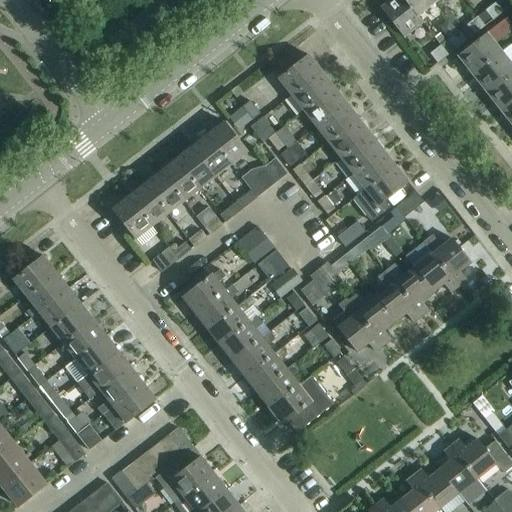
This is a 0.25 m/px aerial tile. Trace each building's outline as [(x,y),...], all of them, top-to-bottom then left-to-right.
[(416,16),(403,0),(390,0),(380,8),(403,36),(422,21),(417,15),(416,16)] [(403,0),(416,16),(417,15),(434,1),(433,0),(403,0)] [(485,10),(492,19),(502,11),(495,3),(485,10)] [(465,40),(474,33),(483,26),(477,17),(467,25),(458,31),(465,40)] [(447,55),(465,40),(458,31),(445,41),(439,33),(434,37),(439,46),(447,55)] [(470,75),(500,51),(486,33),(457,55),(466,66),(465,68),(470,75)] [(437,63),(447,55),(439,46),(430,53),(437,63)] [(477,80),(486,92),(511,71),(511,66),(500,51),(470,75),(475,82),(477,80)] [(291,94),(321,71),(308,55),(278,78),(291,94)] [(303,110),(333,87),(321,71),(291,94),(303,110)] [(499,112),(511,101),(511,71),(486,92),(495,103),(494,105),(499,112)] [(315,126),(345,102),(333,87),(303,110),(315,126)] [(406,90),(398,96),(409,111),(417,105),(406,90)] [(252,119),(259,113),(249,101),(243,106),(252,119)] [(506,117),(511,124),(511,101),(499,112),(504,119),(506,117)] [(328,141),(358,118),(345,102),(315,126),(328,141)] [(267,139),(274,133),(262,117),(255,123),(267,139)] [(291,144),(311,133),(302,117),(282,128),(291,144)] [(340,157),(370,134),(358,118),(328,141),(340,157)] [(232,163),(247,151),(235,137),(223,121),(208,133),(232,163)] [(216,175),(232,163),(208,133),(192,146),(216,175)] [(277,150),(284,144),(274,133),(267,139),(277,150)] [(352,173),(382,149),(370,134),(340,157),(352,173)] [(200,188),(216,175),(192,146),(176,158),(200,188)] [(289,166),(296,161),(286,148),(279,154),(289,166)] [(365,188),(394,165),(382,149),(352,173),(365,188)] [(185,200),(200,188),(176,158),(161,170),(185,200)] [(266,189),(286,173),(274,158),(254,174),(251,169),(240,177),(251,190),(256,198),(267,189),(266,189)] [(437,185),(449,173),(435,159),(423,171),(437,185)] [(302,182),(309,177),(299,164),(292,170),(302,182)] [(407,182),(394,165),(365,188),(365,189),(355,197),(353,198),(370,221),(389,207),(384,200),(392,194),(407,182)] [(169,212),(185,200),(161,170),(145,182),(169,212)] [(314,198),(322,192),(312,180),(304,186),(314,198)] [(153,225),(169,212),(145,182),(129,195),(153,225)] [(415,191),(396,207),(404,217),(423,202),(415,191)] [(241,210),(253,200),(248,192),(235,202),(241,210)] [(135,239),(151,226),(153,225),(129,195),(112,208),(135,239)] [(326,214),(334,208),(324,195),(317,201),(326,214)] [(225,222),(238,212),(232,205),(219,215),(225,222)] [(406,219),(404,217),(396,207),(390,212),(393,216),(380,227),(386,234),(406,219)] [(209,234),(222,224),(216,217),(203,227),(209,234)] [(345,247),(365,230),(358,220),(337,237),(345,247)] [(396,247),(386,234),(380,227),(362,241),(368,249),(370,251),(382,242),(390,251),(396,247)] [(194,247),(206,237),(200,229),(188,239),(194,247)] [(262,234),(243,249),(255,265),(256,264),(275,249),(263,234),(262,234)] [(423,242),(432,253),(458,286),(466,280),(459,271),(471,262),(451,238),(441,246),(432,234),(423,242)] [(178,259),(190,249),(184,241),(172,251),(178,259)] [(350,262),(368,249),(362,241),(355,246),(344,255),(350,262)] [(161,272),(178,259),(172,251),(168,247),(152,260),(161,272)] [(275,249),(256,264),(269,281),(281,272),(288,266),(278,253),(275,249)] [(450,292),(458,286),(432,253),(413,268),(432,292),(443,283),(450,292)] [(56,272),(43,255),(13,279),(26,296),(56,272)] [(344,255),(331,265),(327,261),(321,267),(335,285),(341,281),(336,274),(336,273),(350,262),(344,255)] [(421,301),(432,292),(413,268),(403,275),(394,264),(385,270),(421,315),(428,310),(421,301)] [(195,314),(225,290),(218,282),(226,276),(219,267),(196,286),(182,297),(195,314)] [(280,297),(284,294),(300,281),(291,269),(275,281),(270,285),(280,297)] [(377,277),(386,289),(375,297),(394,322),(406,313),(412,322),(421,315),(385,270),(377,277)] [(31,316),(68,287),(56,272),(26,296),(34,305),(26,311),(31,316)] [(311,304),(324,294),(313,280),(300,290),(311,304)] [(238,306),(230,297),(238,291),(232,284),(225,290),(195,314),(207,330),(238,306)] [(51,327),(80,303),(68,287),(31,316),(31,317),(39,311),(51,327)] [(296,310),(303,305),(294,292),(286,298),(296,310)] [(355,294),(347,300),(382,345),(390,339),(383,331),(394,322),(375,297),(364,306),(355,294)] [(382,345),(347,300),(345,298),(338,304),(343,311),(332,320),(337,327),(344,336),(356,352),(368,343),(375,351),(382,345)] [(249,322),(249,321),(242,313),(250,307),(245,301),(238,306),(207,330),(219,345),(249,322)] [(63,343),(93,319),(80,303),(51,327),(63,343)] [(308,326),(315,321),(316,320),(306,308),(298,314),(308,326)] [(232,361),(262,338),(255,329),(263,323),(257,315),(249,321),(249,322),(219,345),(232,361)] [(76,359),(105,335),(93,319),(63,343),(76,359)] [(10,333),(0,320),(0,337),(2,339),(10,333)] [(320,342),(328,336),(318,324),(311,329),(320,342)] [(274,353),(267,345),(275,339),(269,332),(262,338),(232,361),(244,377),(274,353)] [(15,355),(22,349),(10,333),(2,339),(15,355)] [(77,382),(87,374),(117,350),(105,335),(76,359),(65,367),(77,382)] [(333,358),(340,352),(341,352),(331,339),(323,345),(333,358)] [(257,393),(286,369),(279,360),(287,354),(281,347),(274,353),(244,377),(257,393)] [(89,399),(100,390),(130,367),(117,350),(87,374),(95,383),(84,392),(89,399)] [(0,365),(10,379),(20,371),(4,351),(0,353),(0,365)] [(26,371),(27,370),(34,365),(24,352),(17,358),(26,371)] [(343,356),(336,362),(355,386),(360,382),(351,370),(353,368),(344,356),(343,356)] [(300,370),(294,363),(286,369),(257,393),(269,409),(299,385),(298,385),(292,376),(300,370)] [(40,387),(47,381),(34,365),(27,370),(30,374),(29,374),(40,387)] [(101,413),(112,405),(142,382),(130,367),(100,390),(108,400),(97,408),(101,413)] [(27,399),(36,392),(20,371),(10,379),(27,399)] [(299,385),(269,409),(282,425),(287,420),(296,432),(303,427),(333,403),(310,375),(298,385),(299,385)] [(51,402),(59,396),(50,384),(47,381),(40,387),(41,390),(51,402)] [(142,382),(112,405),(125,422),(155,399),(142,382)] [(43,420),(52,413),(36,392),(27,399),(43,420)] [(64,419),(72,413),(59,396),(51,402),(64,419)] [(59,441),(68,433),(52,413),(43,420),(59,441)] [(76,433),(83,427),(72,413),(64,419),(76,433)] [(495,431),(502,425),(491,413),(485,418),(495,431)] [(89,450),(101,440),(88,423),(83,427),(76,433),(89,450)] [(0,453),(13,443),(0,426),(0,453)] [(184,454),(193,447),(178,427),(168,434),(184,454)] [(507,447),(511,443),(511,439),(504,429),(497,435),(507,447)] [(68,433),(59,441),(75,461),(84,454),(68,433)] [(175,462),(184,454),(168,434),(159,441),(175,462)] [(485,448),(477,439),(465,448),(459,439),(451,445),(477,478),(495,464),(499,470),(500,469),(503,472),(511,465),(511,463),(507,456),(494,441),(485,448)] [(164,469),(175,462),(159,441),(149,450),(164,469)] [(0,483),(2,485),(29,464),(13,443),(0,453),(0,483)] [(457,494),(477,478),(451,445),(443,451),(450,460),(438,469),(457,494)] [(184,497),(214,473),(193,447),(184,454),(175,462),(164,469),(155,477),(175,503),(183,497),(184,497)] [(155,477),(164,469),(149,450),(140,457),(155,477)] [(145,484),(155,477),(140,457),(130,464),(145,484)] [(45,484),(33,469),(29,464),(2,485),(18,506),(45,484)] [(136,491),(145,485),(145,484),(130,464),(121,471),(136,491)] [(428,477),(421,469),(413,475),(439,508),(457,494),(438,469),(428,477)] [(127,499),(136,491),(121,471),(111,479),(127,499)] [(195,511),(226,489),(214,473),(184,497),(195,511)] [(412,511),(433,511),(439,508),(413,475),(405,481),(412,490),(401,498),(412,511)] [(112,509),(121,502),(119,498),(107,482),(97,490),(112,509)] [(228,511),(238,504),(226,489),(195,511),(194,511),(228,511)] [(511,511),(511,494),(507,489),(494,499),(495,501),(495,500),(504,511),(511,511)] [(99,511),(108,511),(112,509),(97,490),(88,497),(99,511)] [(136,491),(127,499),(134,508),(144,501),(136,491)] [(83,511),(99,511),(88,497),(78,505),(83,511)] [(383,498),(375,505),(381,511),(412,511),(401,498),(390,507),(383,498)] [(504,511),(495,500),(495,501),(485,509),(487,511),(504,511)]
